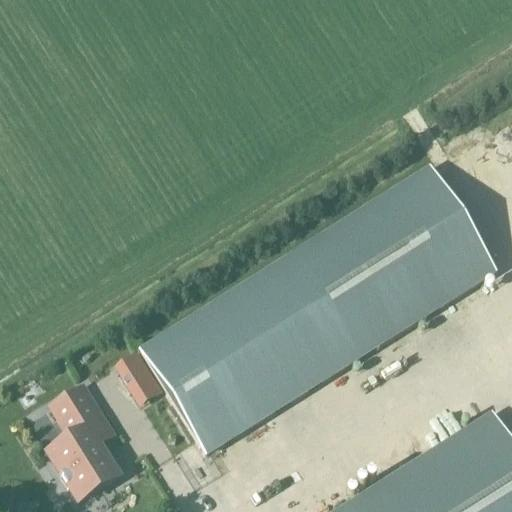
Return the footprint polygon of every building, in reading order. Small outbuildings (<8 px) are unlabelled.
[(428,174),(139,356),(204,459),(493,277),(428,174)] [(111,360),(132,407),(156,396),(135,349),(111,360)] [(354,383),(334,395),(340,404),(359,392),(354,383)] [(381,397),(387,408),(402,400),(396,389),(381,397)] [(81,391),(49,412),(70,445),(48,459),(77,506),(115,483),(95,450),(112,440),(81,391)] [(325,400),(305,418),(313,426),(333,408),(325,400)] [(511,511),(511,454),(491,422),(347,511),(511,511)]
